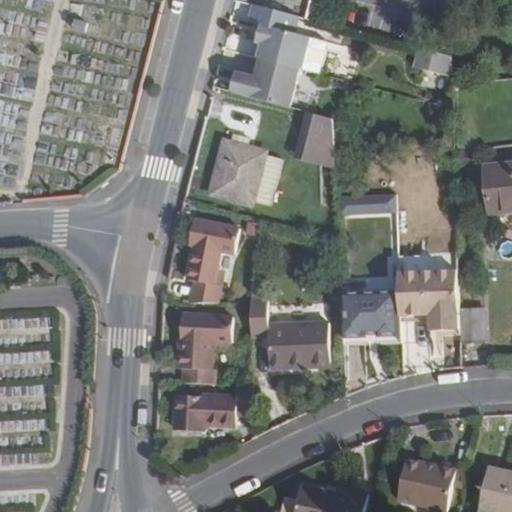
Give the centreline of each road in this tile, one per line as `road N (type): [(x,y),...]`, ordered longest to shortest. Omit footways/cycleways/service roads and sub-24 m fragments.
road 1 (tertiary): [(174,511),(373,413),(511,390)]
road 2 (tertiary): [(113,511),(139,240)]
road 3 (tertiary): [(139,240),(200,0)]
road 4 (tertiary): [(0,227),(60,224),(139,240)]
